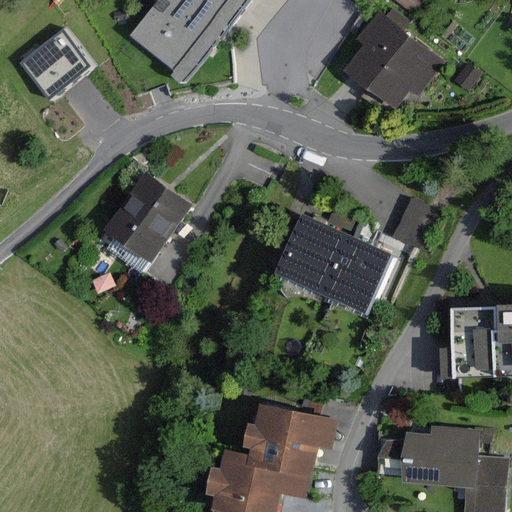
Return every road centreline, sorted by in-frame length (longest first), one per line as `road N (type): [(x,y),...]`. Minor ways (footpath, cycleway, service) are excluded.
road 1 (tertiary): [(511,118),(444,138),(371,146),(260,109),(207,109),(112,153),(0,256)]
road 2 (residential): [(511,173),(492,188),(368,421),(349,496)]
